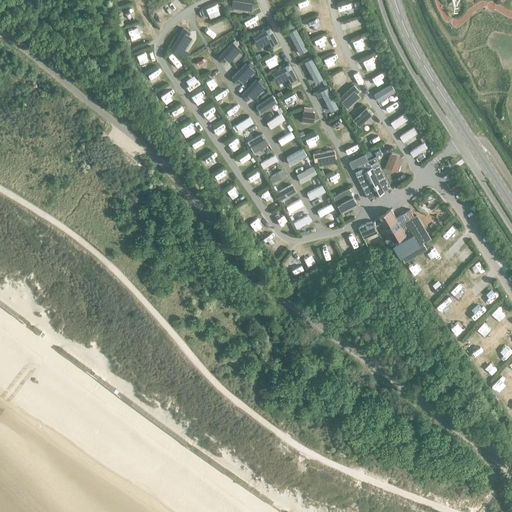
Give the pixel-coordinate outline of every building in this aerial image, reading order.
[(270,27),(253,37),(257,44),(267,39),(271,46),(278,42),(270,27)] [(171,47),(178,51),(190,32),(183,28),(171,47)] [(296,28),(289,32),(300,54),(307,50),(296,28)] [(218,57),(224,62),(238,47),(232,42),(218,57)] [(323,78),(312,58),(304,62),(315,82),(323,78)] [(232,78),(238,83),(251,68),(246,63),(232,78)] [(289,64),(272,73),(276,80),(286,75),(290,82),(297,79),(289,64)] [(383,78),(379,73),(366,81),(369,87),(383,78)] [(242,94),(248,99),(261,85),(255,79),(242,94)] [(391,92),(388,86),(373,95),(377,101),(391,92)] [(330,112),(338,108),(328,87),(320,91),(330,112)] [(273,102),(270,96),(256,105),(259,111),(273,102)] [(396,99),(382,109),(385,114),(400,105),(396,99)] [(302,121),(313,123),(315,112),(313,111),(313,108),(304,106),(302,121)] [(367,126),(373,115),(360,107),(354,119),(367,126)] [(270,128),(285,119),(281,113),(266,123),(270,128)] [(409,119),(405,113),(391,123),(395,128),(409,119)] [(235,125),(239,131),(253,122),(249,116),(235,125)] [(418,133),(414,127),(400,136),(404,142),(418,133)] [(262,133),(258,128),(244,137),(248,142),(262,133)] [(278,140),(281,145),(294,137),(291,131),(278,140)] [(266,139),(252,147),(255,152),(268,145),(266,139)] [(414,157),(428,147),(425,142),(410,152),(414,157)] [(303,148),(286,157),(290,165),(307,155),(303,148)] [(334,149),(313,153),(314,162),(336,158),(334,149)] [(398,172),(404,158),(391,153),(385,167),(398,172)] [(275,154),(260,163),(263,168),(278,160),(275,154)] [(378,168),(368,173),(362,162),(354,166),(359,177),(371,201),(390,192),(378,168)] [(317,173),(313,166),(297,175),(300,182),(317,173)] [(272,182),(286,175),(283,169),(269,177),(272,182)] [(280,200),(296,191),(292,183),(276,193),(280,200)] [(325,191),(322,184),(307,193),(310,200),(325,191)] [(349,188),(333,196),(341,212),(357,204),(349,188)] [(300,199),(286,207),(289,212),(303,205),(300,199)] [(317,211),(320,216),(333,209),(330,203),(317,211)] [(380,218),(385,227),(393,241),(406,234),(398,220),(391,209),(386,212),(387,214),(380,218)] [(297,228),(312,220),(308,214),(293,222),(297,228)] [(361,226),(359,227),(360,229),(363,228),(376,226),(375,221),(367,222),(360,225),(361,226)]
